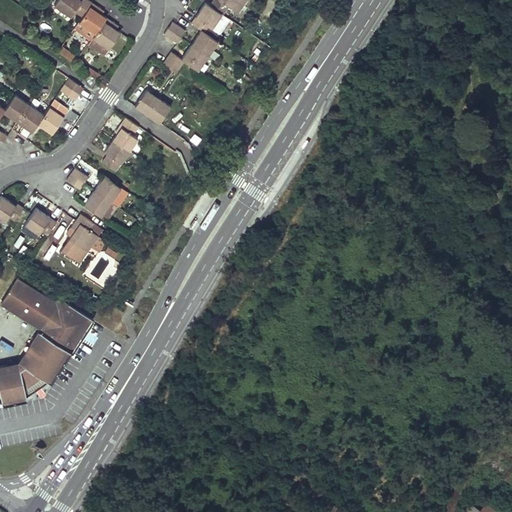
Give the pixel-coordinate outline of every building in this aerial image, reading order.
[(55,0),(53,4),(70,15),(73,10),(82,16),(91,2),(89,0),(55,0)] [(205,0),(191,21),(201,28),(204,30),(208,24),(212,26),(222,11),(210,3),(205,0)] [(211,0),(210,3),(222,11),(224,13),(229,4),(238,10),(245,0),(211,0)] [(271,14),(275,2),(268,0),(264,12),(271,14)] [(82,16),(78,21),(80,22),(95,32),(106,16),(102,13),(97,10),(99,7),(91,2),(82,16)] [(95,32),(92,35),(109,47),(121,30),(116,27),(112,24),(114,21),(106,16),(95,32)] [(172,21),(164,33),(176,41),(185,29),(172,21)] [(80,22),(76,28),(90,38),(92,35),(95,32),(80,22)] [(201,28),(181,57),(184,59),(198,69),(218,40),(204,30),(201,28)] [(77,57),(61,46),(57,51),(74,62),(77,57)] [(171,50),(162,62),(175,71),(184,59),(181,57),(171,50)] [(90,67),(87,72),(97,78),(100,74),(90,67)] [(68,77),(64,83),(79,93),(83,87),(68,77)] [(64,83),(60,89),(74,99),(79,93),(64,83)] [(147,86),(134,105),(159,122),(172,104),(147,86)] [(4,107),(2,111),(17,121),(29,103),(14,93),(4,107)] [(53,99),(49,105),(63,115),(67,109),(53,99)] [(29,103),(17,121),(31,131),(37,122),(43,113),(29,103)] [(43,113),(37,122),(51,132),(63,115),(49,105),(43,113)] [(117,132),(113,138),(130,149),(139,137),(134,133),(139,125),(125,116),(119,124),(122,126),(117,132)] [(107,153),(102,161),(116,170),(129,150),(113,138),(104,151),(107,153)] [(75,167),(70,173),(84,183),(88,176),(75,167)] [(70,173),(66,179),(79,189),(84,183),(70,173)] [(104,175),(94,189),(111,201),(121,187),(104,175)] [(94,189),(84,204),(101,215),(111,201),(94,189)] [(2,194),(0,196),(0,217),(5,221),(8,215),(14,219),(24,205),(19,202),(17,204),(9,199),(2,194)] [(36,206),(24,223),(38,233),(41,230),(47,234),(57,220),(36,206)] [(73,229),(67,238),(85,252),(90,246),(97,235),(102,228),(80,213),(69,227),(73,229)] [(97,235),(90,246),(98,251),(105,241),(97,235)] [(108,247),(104,251),(114,258),(116,254),(108,247)] [(0,398),(0,399),(1,403),(26,398),(26,394),(47,380),(50,382),(91,318),(58,297),(56,301),(16,276),(0,302),(39,327),(18,361),(0,364),(0,398)] [(507,511),(490,498),(482,509),(479,511),(507,511)] [(464,511),(479,511),(482,509),(472,502),(464,511)]
